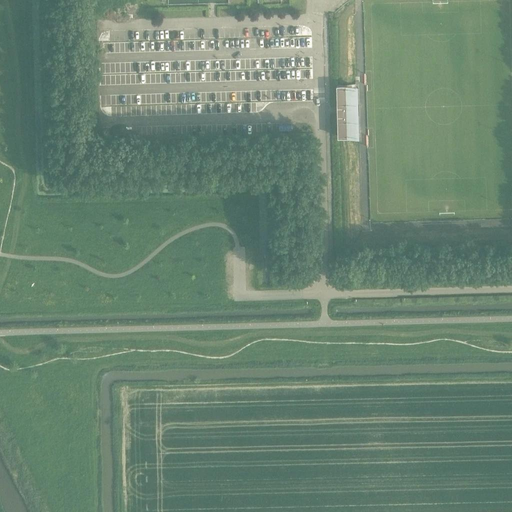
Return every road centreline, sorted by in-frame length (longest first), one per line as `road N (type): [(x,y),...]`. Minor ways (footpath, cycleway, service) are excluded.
road 1 (unknown): [(0,341),(15,351),(104,337),(194,347),(261,333),(421,328),(511,335)]
road 2 (unknown): [(1,0),(24,182),(0,283)]
road 3 (unclassified): [(323,294),(511,289)]
